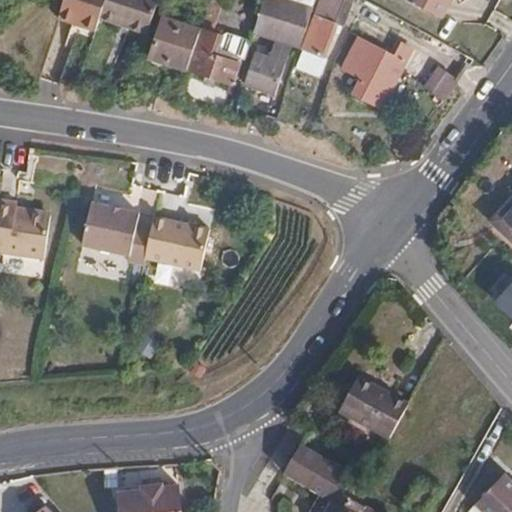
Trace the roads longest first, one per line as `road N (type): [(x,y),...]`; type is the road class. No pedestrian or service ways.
road 1 (tertiary): [(388,224),(357,196),(229,152),(0,114)]
road 2 (tertiary): [(235,420),(281,383),(388,224)]
road 3 (tertiary): [(0,455),(235,420)]
road 4 (tertiary): [(388,224),(439,170),(511,65)]
road 5 (tertiary): [(511,377),(388,224)]
